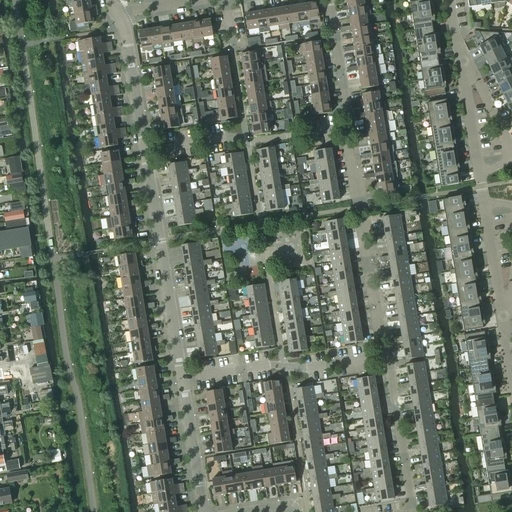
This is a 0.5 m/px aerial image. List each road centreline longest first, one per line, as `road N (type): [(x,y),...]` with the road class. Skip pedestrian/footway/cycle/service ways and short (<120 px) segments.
road 1 (residential): [(186,377),(144,149)]
road 2 (residential): [(385,354),(347,128)]
road 3 (residential): [(144,149),(232,137),(252,144),(347,128)]
road 4 (residential): [(186,377),(385,354)]
road 5 (residential): [(412,511),(385,354)]
road 6 (residential): [(144,149),(117,14)]
road 7 (residential): [(206,511),(186,377)]
road 8 (residential): [(347,128),(330,0)]
